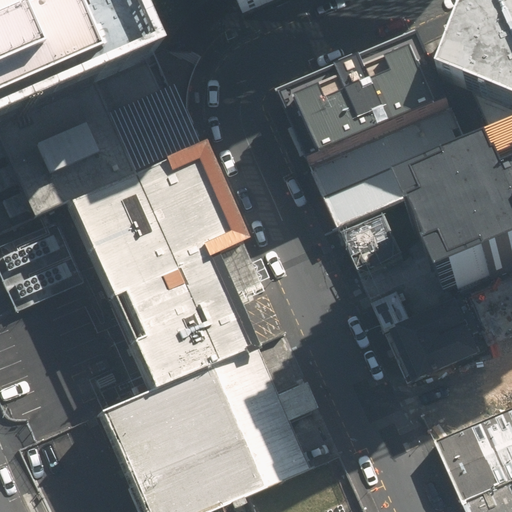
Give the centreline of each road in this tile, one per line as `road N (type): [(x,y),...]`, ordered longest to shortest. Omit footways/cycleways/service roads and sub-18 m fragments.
road 1 (residential): [(251,80),(242,101),(246,139),(414,511)]
road 2 (residential): [(251,80),(305,43),(402,0)]
